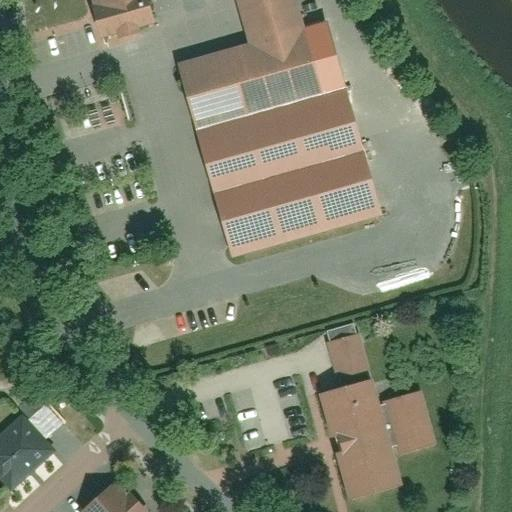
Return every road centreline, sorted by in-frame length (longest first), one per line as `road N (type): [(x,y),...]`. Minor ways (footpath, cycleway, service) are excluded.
road 1 (residential): [(0,192),(72,336),(122,403)]
road 2 (residential): [(122,403),(176,463),(244,511)]
road 3 (residential): [(30,511),(122,403)]
